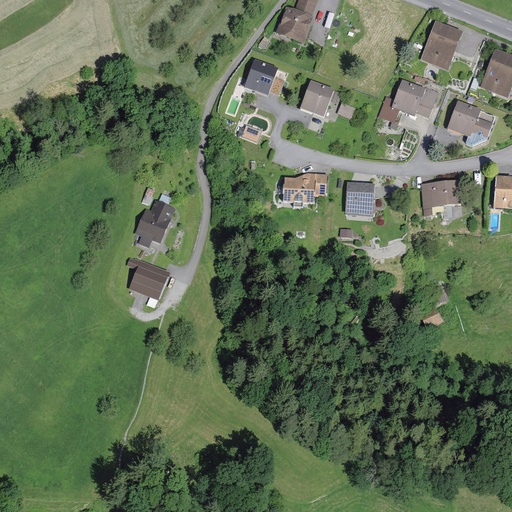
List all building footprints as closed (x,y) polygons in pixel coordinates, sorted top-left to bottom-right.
[(298,0),(294,12),(313,19),(320,0),(298,0)] [(313,19),(285,10),(276,37),(304,46),(313,19)] [(461,36),(435,26),(421,61),(447,71),(461,36)] [(511,90),(511,60),(495,54),(481,90),(508,101),(511,90)] [(278,72),(254,63),(244,89),(268,98),(278,72)] [(394,104),(386,101),(378,120),(394,127),(399,113),(415,119),(416,116),(428,120),(436,98),(402,84),(394,104)] [(333,92),(309,85),(300,111),(324,118),(333,92)] [(480,113),(457,104),(447,131),(469,140),(471,136),(477,122),(480,113)] [(354,111),(341,107),(337,119),(350,123),(354,111)] [(494,122),(498,113),(484,108),(481,116),(494,122)] [(477,122),(471,136),(486,141),(491,127),(477,122)] [(296,181),(284,181),(282,207),(312,209),(312,199),(325,199),(326,178),(306,177),(296,181)] [(511,179),(495,179),(493,211),(511,211),(511,179)] [(465,184),(420,186),(421,210),(466,208),(465,184)] [(373,187),(346,185),(345,216),(372,217),(373,187)] [(154,202),(150,213),(146,211),(134,238),(160,249),(176,212),(154,202)] [(138,264),(129,260),(126,267),(135,271),(138,264)] [(141,262),(128,290),(157,303),(170,275),(141,262)] [(424,311),(427,325),(444,321),(440,307),(424,311)]
